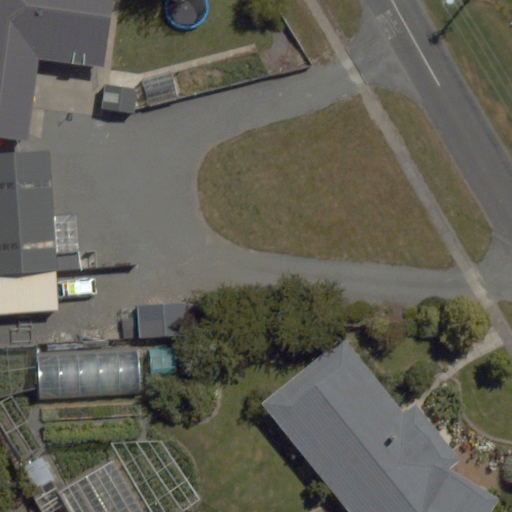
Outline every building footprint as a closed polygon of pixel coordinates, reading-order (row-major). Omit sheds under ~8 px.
[(0,0),(0,142),(20,145),(31,62),(107,73),(116,0),(0,0)] [(0,315),(56,309),(41,158),(0,161),(0,315)] [(441,460),(346,333),(256,401),(340,511),(471,511),(487,484),(441,460)] [(151,398),(148,351),(35,357),(37,403),(151,398)] [(142,511),(113,462),(58,495),(68,511),(142,511)]
